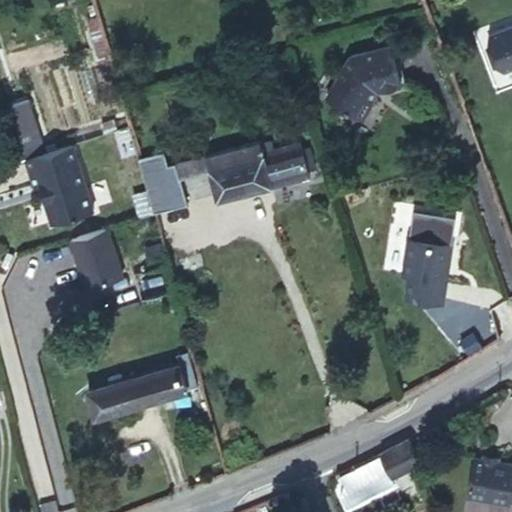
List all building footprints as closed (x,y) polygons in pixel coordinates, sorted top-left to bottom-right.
[(109,52),(99,16),(88,19),(99,55),(109,52)] [(511,23),(491,31),(504,66),(511,62),(511,23)] [(400,83),(389,45),(350,55),(326,96),(363,116),(373,99),(371,97),(376,89),(400,83)] [(40,138),(27,97),(7,104),(20,144),(40,138)] [(115,129),(112,119),(101,123),(104,133),(115,129)] [(44,149),(40,138),(20,144),(24,156),(44,149)] [(310,175),(301,142),(274,149),(272,140),(261,143),(260,139),(167,163),(143,170),(154,210),(154,212),(187,203),(180,178),(211,170),(218,198),(271,184),(272,185),(310,175)] [(72,143),(25,158),(34,186),(40,184),(52,223),(93,210),(72,143)] [(167,163),(163,150),(140,156),(139,157),(143,170),(167,163)] [(154,210),(143,170),(139,157),(140,156),(140,155),(114,163),(117,171),(119,171),(133,215),(154,210)] [(106,227),(70,238),(85,286),(121,275),(106,227)] [(442,267),(448,262),(451,242),(409,236),(403,272),(411,274),(406,296),(440,303),(441,303),(445,279),(440,278),(442,267)] [(142,300),(172,290),(157,243),(144,247),(150,267),(133,273),(142,300)] [(93,416),(196,385),(188,359),(178,362),(86,389),(93,416)] [(393,476),(419,462),(409,437),(380,452),(393,476)] [(495,465),(496,460),(497,457),(486,455),(485,458),(484,463),(495,465)] [(511,462),(496,460),(495,465),(484,463),(485,458),(474,456),(467,495),(509,503),(510,499),(511,495),(511,462)]
